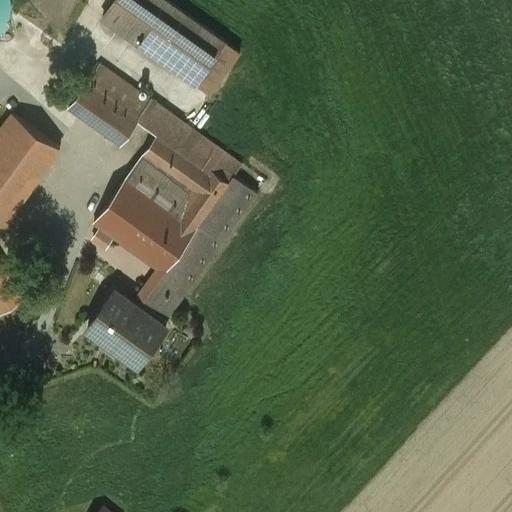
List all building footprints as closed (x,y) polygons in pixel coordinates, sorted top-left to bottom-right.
[(11,0),(0,0),(0,20),(7,11),(11,0)] [(225,41),(166,0),(114,0),(103,17),(195,83),(225,41)] [(150,100),(99,63),(88,79),(140,117),(138,119),(157,133),(172,113),(151,98),(150,100)] [(140,117),(88,79),(69,105),(121,142),(138,119),(140,117)] [(238,90),(232,91),(227,93),(223,95),(219,98),(216,102),(214,105),(212,109),(211,113),(210,117),(210,120),(210,123),(211,126),(212,130),(213,133),(215,136),(218,139),(221,142),(222,143),(225,145),(230,147),(235,148),(240,149),(245,148),(249,147),(252,146),(256,144),(259,141),(262,138),(265,134),(267,130),(268,127),(268,124),(269,119),(268,115),(267,112),(266,108),(264,104),(261,100),(258,97),(254,94),(249,92),(244,91),(238,90)] [(60,145),(13,111),(0,129),(0,220),(4,223),(60,145)] [(242,163),(172,113),(157,133),(143,153),(143,154),(189,187),(174,208),(197,225),(234,174),(242,163)] [(189,187),(143,154),(143,153),(134,166),(133,166),(146,176),(140,184),(174,208),(189,187)] [(133,166),(94,220),(141,254),(174,208),(140,184),(146,176),(133,166),(134,166),(133,166)] [(174,208),(141,254),(163,270),(164,270),(189,288),(258,191),(234,174),(197,225),(174,208)] [(0,262),(0,312),(23,298),(0,262)] [(189,288),(164,270),(163,270),(154,283),(169,293),(157,310),(167,317),(189,288)] [(138,305),(115,288),(88,325),(140,362),(166,325),(163,323),(167,317),(157,310),(169,293),(154,283),(138,305)]
